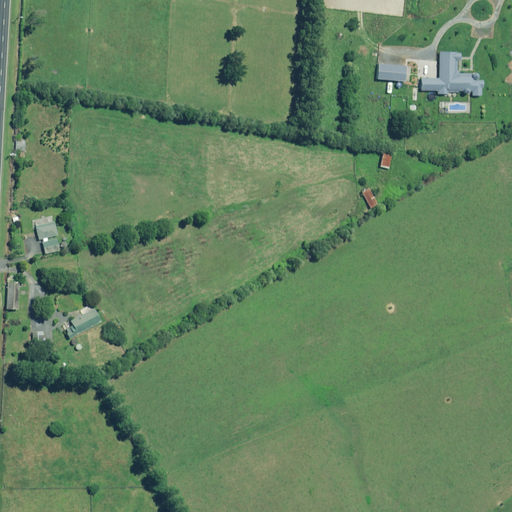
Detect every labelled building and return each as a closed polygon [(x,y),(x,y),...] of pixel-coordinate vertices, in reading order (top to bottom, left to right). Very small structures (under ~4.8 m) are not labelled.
[(470,75),(460,75),(456,71),(456,61),(460,61),(461,53),(440,52),(439,79),(421,78),(421,91),(437,91),(437,94),(447,95),(447,92),(472,93),(472,96),(481,96),(482,81),(478,81),(478,74),(470,74),(470,75)] [(16,140),(15,150),(26,151),(27,141),(16,140)] [(392,156),(382,154),(380,167),(389,169),(392,156)] [(377,204),(369,189),(361,193),(370,208),(377,204)] [(57,235),(54,222),(35,227),(38,240),(41,239),(44,254),(59,251),(55,236),(57,235)] [(19,280),(7,280),(6,309),(17,310),(19,280)] [(65,330),(67,333),(66,334),(69,339),(70,338),(100,322),(93,309),(70,321),(72,326),(65,330)]
